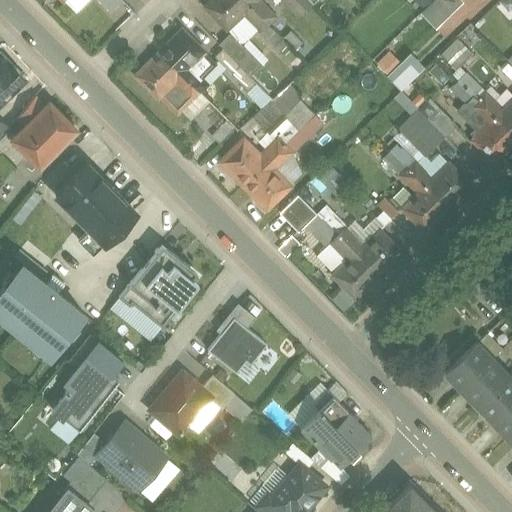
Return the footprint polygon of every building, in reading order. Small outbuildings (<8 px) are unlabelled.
[(119,0),(101,0),(110,9),(119,0)] [(247,0),(208,0),(205,4),(228,27),(243,11),(261,28),(268,21),(247,0)] [(247,0),(268,21),(276,13),(263,0),(247,0)] [(313,1),(311,0),(288,0),(301,13),(313,1)] [(182,26),(158,49),(199,89),(207,82),(190,64),(205,49),(182,26)] [(284,38),(273,26),(264,35),(276,46),(284,38)] [(262,61),(231,29),(219,41),(223,45),(250,73),(262,61)] [(457,33),(440,50),(455,65),(472,47),(457,33)] [(250,73),(223,45),(215,54),(248,88),(257,80),(250,73)] [(389,47),(377,59),(384,67),(396,55),(389,47)] [(387,71),(401,86),(425,63),(411,48),(387,71)] [(199,89),(158,49),(135,72),(158,95),(160,94),(177,111),(199,89)] [(1,51),(0,50),(0,102),(26,77),(1,51)] [(481,85),(466,70),(459,77),(474,92),(481,85)] [(474,92),(459,77),(451,85),(466,100),(474,92)] [(511,95),(502,106),(484,88),(477,95),(511,130),(511,95)] [(35,92),(17,115),(22,120),(23,119),(26,123),(46,103),(35,92)] [(511,130),(477,95),(474,92),(466,100),(458,107),(479,129),(472,137),(495,159),(511,141),(511,130)] [(271,96),(253,113),(263,123),(281,107),(271,96)] [(456,122),(430,97),(419,108),(445,133),(456,122)] [(46,103),(26,123),(23,119),(22,120),(11,130),(15,134),(14,135),(40,162),(75,126),(49,100),(46,103)] [(303,102),(290,116),(294,119),(278,134),(285,141),(294,133),(314,113),(303,102)] [(445,133),(419,108),(400,128),(425,153),(445,133)] [(227,117),(221,111),(214,119),(220,125),(226,118),(227,117)] [(220,125),(212,133),(220,140),(233,125),(226,118),(220,125)] [(302,141),(294,133),(285,141),(293,150),(302,141)] [(245,136),(221,158),(244,182),(285,141),(278,134),(260,152),(245,136)] [(285,141),(244,182),(267,205),(290,182),(275,167),(293,150),(285,141)] [(415,157),(401,143),(393,151),(407,165),(415,157)] [(448,159),(433,174),(415,157),(407,165),(448,205),(471,182),(448,159)] [(86,160),(56,191),(91,226),(79,237),(94,251),(105,240),(107,242),(137,211),(86,160)] [(326,160),(316,171),(326,181),(337,171),(326,160)] [(448,205),(407,165),(400,172),(418,190),(402,206),(425,228),(448,205)] [(315,209),(298,192),(282,208),(299,225),(315,209)] [(347,224),(332,208),(324,216),(339,231),(347,224)] [(339,231),(324,216),(317,222),(332,238),(339,231)] [(403,249),(381,227),(365,242),(347,224),(339,231),(379,272),(403,249)] [(288,253),(298,236),(288,230),(278,247),(288,253)] [(350,256),(334,271),(356,294),(379,272),(339,231),(332,238),(350,256)] [(161,240),(118,293),(129,302),(131,300),(161,324),(197,279),(191,274),(196,268),(161,240)] [(82,309),(21,260),(0,286),(0,312),(48,351),(82,309)] [(215,324),(219,327),(231,311),(247,323),(255,312),(236,297),(215,324)] [(219,327),(205,346),(234,367),(244,354),(250,358),(266,337),(247,323),(231,311),(219,327)] [(476,339),(445,369),(461,386),(492,355),(476,339)] [(492,355),(461,386),(477,402),(508,371),(492,355)] [(93,358),(93,357),(93,358),(92,357),(91,359),(92,359),(80,374),(79,373),(78,375),(79,375),(67,389),(66,390),(66,391),(55,405),(54,405),(53,406),(54,407),(53,407),(54,407),(53,408),(55,409),(55,408),(79,428),(80,429),(81,429),(82,429),(83,428),(82,427),(94,412),(94,413),(95,412),(95,411),(107,397),(108,396),(108,395),(119,381),(120,381),(121,380),(120,380),(120,379),(119,377),(119,378),(95,359),(95,358),(94,357),(93,358)] [(183,370),(151,406),(179,429),(209,394),(210,393),(201,385),(183,370)] [(511,375),(508,371),(477,402),(492,418),(511,398),(511,375)] [(234,390),(213,372),(201,385),(210,393),(209,394),(222,405),(234,390)] [(371,431),(333,392),(300,424),(330,455),(331,454),(340,462),(348,454),(352,458),(360,449),(357,446),(371,431)] [(511,398),(492,418),(508,434),(511,429),(511,398)] [(167,454),(125,418),(106,440),(97,451),(97,452),(139,487),(167,454)] [(106,440),(94,430),(77,451),(90,461),(97,452),(97,451),(106,440)] [(66,478),(86,495),(104,474),(90,461),(77,451),(59,472),(66,478)] [(300,511),(325,483),(300,462),(273,493),(273,494),(293,510),(294,511),(300,511)] [(66,478),(38,511),(77,511),(90,498),(86,495),(66,478)] [(440,511),(410,480),(383,507),(388,511),(440,511)] [(291,511),(293,510),(273,494),(273,493),(269,489),(257,504),(266,511),(291,511)]
